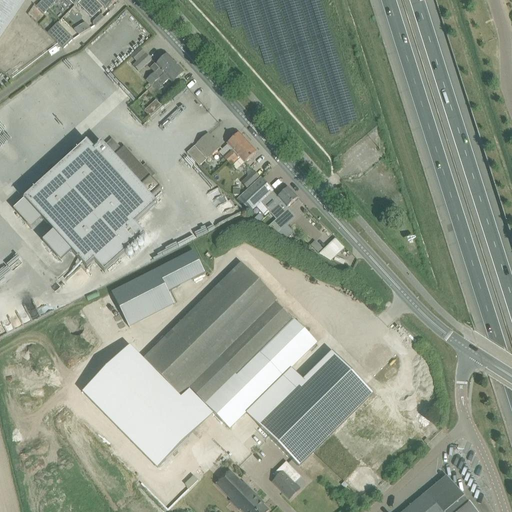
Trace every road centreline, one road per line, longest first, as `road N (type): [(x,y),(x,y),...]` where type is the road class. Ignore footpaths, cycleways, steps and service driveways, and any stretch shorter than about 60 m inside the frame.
road 1 (tertiary): [(473,351),(405,296),(136,0)]
road 2 (motorway): [(389,0),(511,387)]
road 3 (unknown): [(0,197),(40,288),(67,293),(100,283),(126,270),(164,224),(168,143)]
road 4 (motorway): [(511,300),(417,0)]
road 5 (unknown): [(168,143),(153,143),(122,121),(97,119),(8,178),(0,196)]
road 6 (unclassified): [(0,100),(131,0)]
road 7 (unclassified): [(369,511),(467,424)]
road 8 (residential): [(511,121),(500,93),(495,0)]
